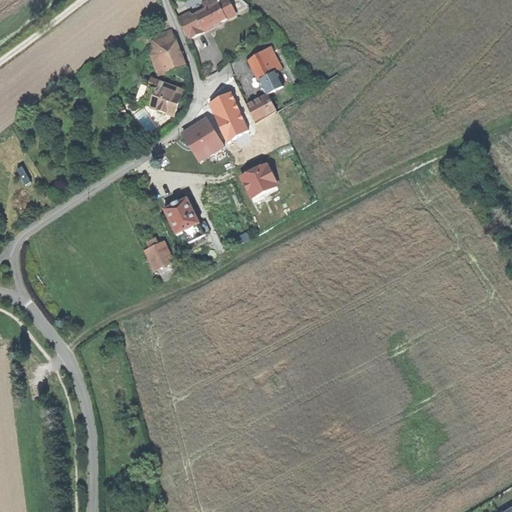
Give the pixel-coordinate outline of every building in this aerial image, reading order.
[(217,24),(234,15),(226,0),(225,0),(218,4),(215,0),(210,0),(208,1),(211,8),(206,11),(181,24),(189,39),(217,24)] [(203,4),(206,11),(211,8),(208,1),(203,4)] [(149,22),(153,30),(163,25),(158,17),(149,22)] [(155,35),(157,40),(173,33),(171,28),(155,35)] [(158,73),(185,63),(176,40),(173,33),(157,40),(154,41),(152,56),(158,73)] [(255,73),(267,96),(283,88),(275,73),(281,70),(270,49),(250,62),(255,73)] [(150,83),(143,103),(151,106),(175,114),(178,104),(182,93),(159,85),(158,86),(150,83)] [(184,135),(200,162),(252,130),(234,92),(212,102),(217,114),(184,135)] [(246,106),(255,125),(276,114),(267,96),(246,106)] [(241,178),(253,203),(280,189),(268,165),(241,178)] [(164,211),(176,236),(183,233),(189,244),(205,236),(199,224),(200,224),(187,200),(179,203),(178,203),(175,204),(173,206),(173,207),(164,211)] [(145,244),(148,250),(157,246),(154,240),(145,244)] [(154,275),(174,265),(164,243),(157,246),(148,250),(143,252),(154,275)]
